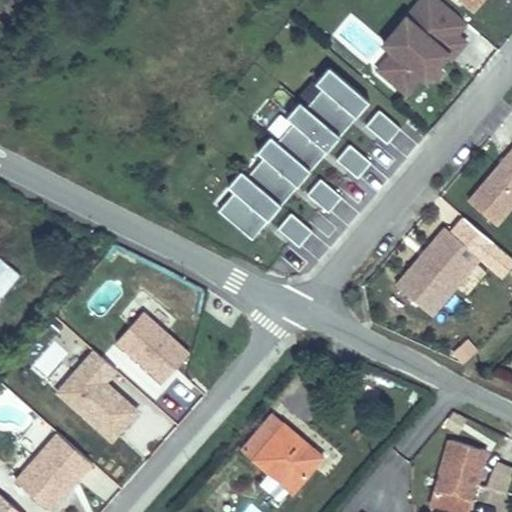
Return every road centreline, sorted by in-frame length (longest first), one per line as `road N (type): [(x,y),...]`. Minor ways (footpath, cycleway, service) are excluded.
road 1 (residential): [(0,161),(293,308)]
road 2 (residential): [(511,68),(326,283),(293,308)]
road 3 (residential): [(115,511),(293,308)]
road 4 (residential): [(293,308),(511,413)]
